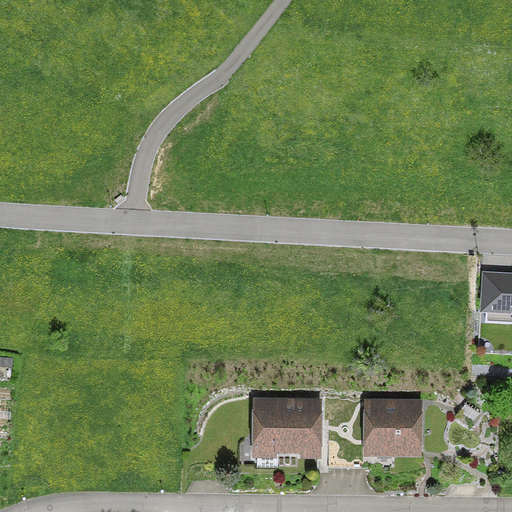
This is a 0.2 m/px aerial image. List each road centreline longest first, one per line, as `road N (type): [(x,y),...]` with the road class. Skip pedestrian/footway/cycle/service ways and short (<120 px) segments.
road 1 (residential): [(133,221),(511,242)]
road 2 (residential): [(362,511),(47,511)]
road 3 (unclassified): [(284,0),(220,76),(160,128),(142,163),(133,221)]
road 4 (residential): [(0,213),(133,221)]
